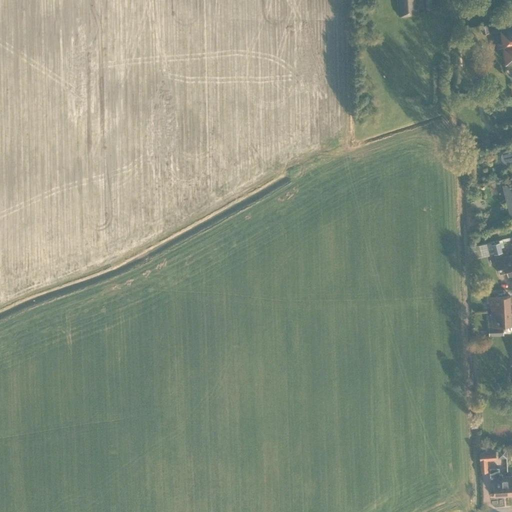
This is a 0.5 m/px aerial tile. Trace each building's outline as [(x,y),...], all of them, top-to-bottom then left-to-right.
[(398,0),(399,15),(419,13),(417,0),(398,0)] [(500,21),(501,29),(506,62),(511,61),(511,19),(500,21)] [(489,31),(487,23),(481,24),(482,32),(489,31)] [(511,147),(503,150),(502,152),(501,154),(501,156),(502,158),(502,159),(504,160),(504,161),(506,161),(507,162),(509,162),(511,161),(511,165),(511,147)] [(511,181),(503,184),(511,216),(511,215),(511,181)] [(492,243),(494,253),(503,251),(502,246),(504,246),(503,240),(492,243)] [(508,275),(511,273),(511,253),(509,255),(509,252),(495,255),(499,273),(507,271),(508,275)] [(491,301),(492,310),(511,310),(510,295),(488,296),(489,301),(491,301)] [(511,324),(511,310),(492,310),(492,319),(489,319),(489,325),(511,324)] [(496,459),(496,450),(479,450),(480,471),(488,470),(488,459),(496,459)] [(510,494),(508,475),(503,475),(502,474),(500,474),(499,468),(491,469),(491,477),(494,477),(495,495),(510,494)]
